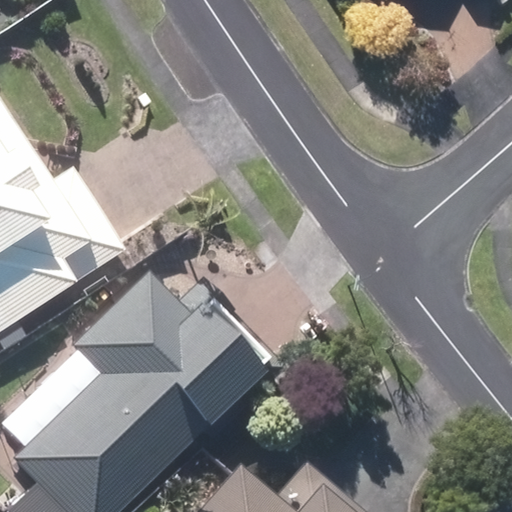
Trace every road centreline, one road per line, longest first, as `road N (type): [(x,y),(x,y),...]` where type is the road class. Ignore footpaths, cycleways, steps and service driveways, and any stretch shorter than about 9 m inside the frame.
road 1 (residential): [(208,0),(384,264)]
road 2 (residential): [(384,264),(511,419)]
road 3 (residential): [(384,264),(511,138)]
